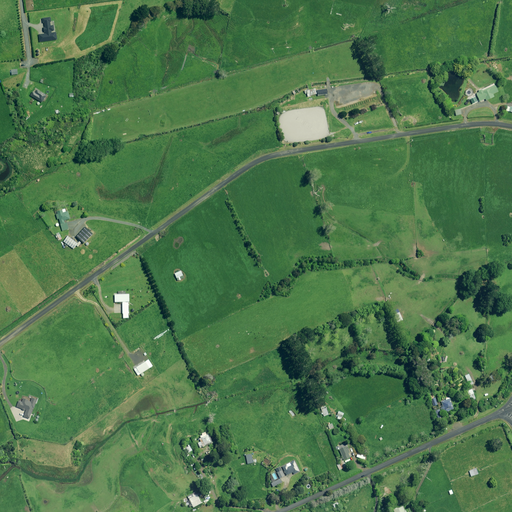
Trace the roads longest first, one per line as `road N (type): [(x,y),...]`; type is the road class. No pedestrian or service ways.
road 1 (unclassified): [(511,126),(461,125),(257,161),(0,344)]
road 2 (unclassified): [(511,406),(278,511)]
